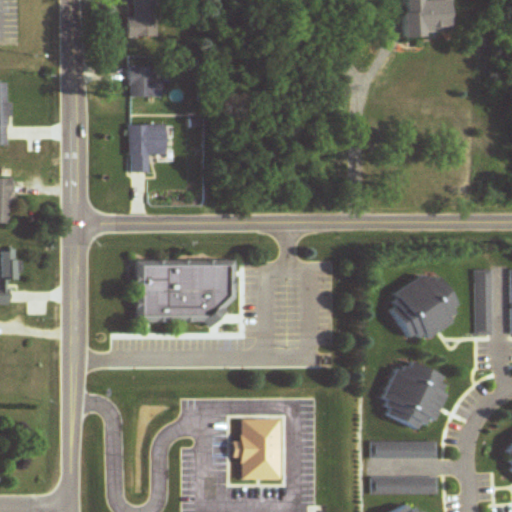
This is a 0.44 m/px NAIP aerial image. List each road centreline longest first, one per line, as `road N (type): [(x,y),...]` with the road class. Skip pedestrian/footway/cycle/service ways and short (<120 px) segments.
road 1 (tertiary): [(68,0),(70,511)]
road 2 (tertiary): [(511,215),(70,220)]
road 3 (residential): [(511,393),(474,436),(471,511)]
